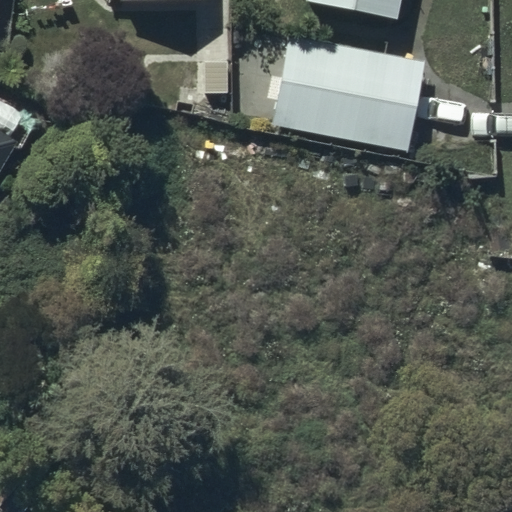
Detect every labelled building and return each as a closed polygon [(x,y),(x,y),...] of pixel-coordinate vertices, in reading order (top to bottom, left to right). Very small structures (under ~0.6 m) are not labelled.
[(398,0),(303,0),(303,1),(395,19),(398,0)] [(422,63),(285,33),(270,126),(406,151),(422,63)] [(0,167),(15,141),(0,132),(0,167)] [(213,249),(224,170),(133,156),(121,236),(213,249)] [(393,354),(283,278),(169,440),(275,511),(350,511),(373,479),(328,448),(393,354)]
